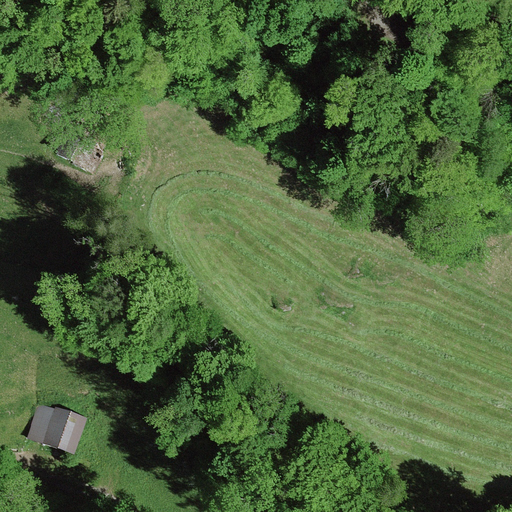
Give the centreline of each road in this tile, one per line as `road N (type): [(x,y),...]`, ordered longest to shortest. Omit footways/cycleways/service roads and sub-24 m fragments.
road 1 (track): [(363,6),(511,18)]
road 2 (track): [(121,511),(72,483),(0,458)]
